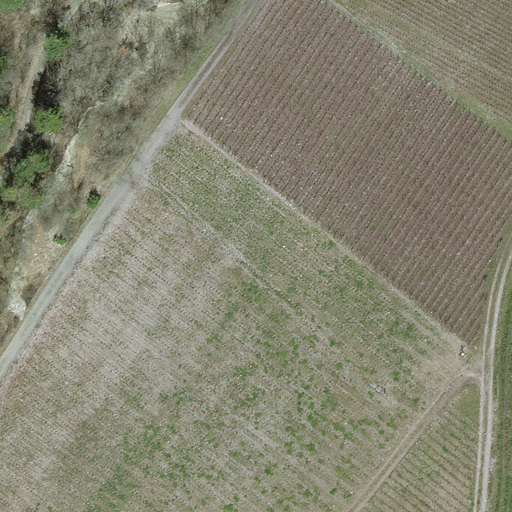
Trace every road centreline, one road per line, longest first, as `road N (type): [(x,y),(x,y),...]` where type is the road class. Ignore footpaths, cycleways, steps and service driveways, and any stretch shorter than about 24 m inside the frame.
road 1 (track): [(0,367),(250,0)]
road 2 (track): [(511,237),(494,298),(479,511)]
road 3 (track): [(489,369),(466,371),(352,511)]
road 4 (track): [(79,0),(46,51),(23,134),(0,180)]
